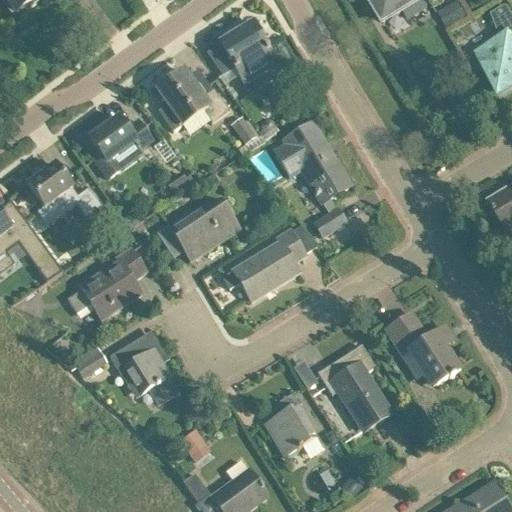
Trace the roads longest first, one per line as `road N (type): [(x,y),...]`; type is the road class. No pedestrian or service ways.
road 1 (residential): [(180,309),(216,371),(437,245)]
road 2 (residential): [(0,144),(197,0)]
road 3 (residential): [(414,206),(287,0)]
road 4 (residential): [(385,511),(510,431)]
road 5 (residential): [(511,368),(437,245)]
